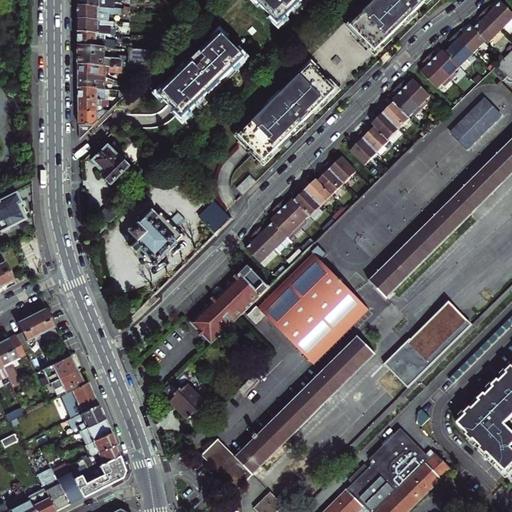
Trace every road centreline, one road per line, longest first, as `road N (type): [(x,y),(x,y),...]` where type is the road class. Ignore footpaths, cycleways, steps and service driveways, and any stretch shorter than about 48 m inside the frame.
road 1 (residential): [(103,347),(143,325),(402,59),(473,0)]
road 2 (primary): [(55,169),(54,0)]
road 3 (primary): [(151,487),(103,347)]
